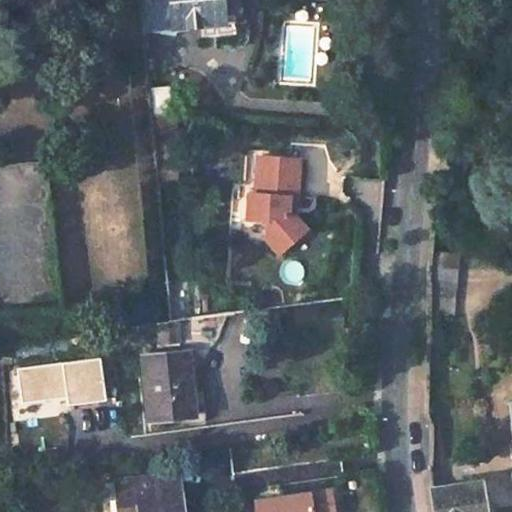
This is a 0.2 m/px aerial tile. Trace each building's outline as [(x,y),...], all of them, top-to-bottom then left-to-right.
[(173,26),(170,0),(139,0),(142,28),(173,26)] [(170,0),(173,26),(223,22),(222,13),(241,12),(239,0),(170,0)] [(298,158),(258,156),(256,193),(248,193),(247,218),(268,219),(267,236),(281,251),(306,226),(295,215),(287,215),(288,195),(296,195),(298,158)] [(169,158),(154,160),(156,179),(171,178),(169,158)] [(428,284),(428,310),(454,313),(460,255),(431,252),(428,284)] [(199,274),(165,278),(168,309),(202,305),(199,274)] [(363,305),(351,304),(351,323),(363,324),(363,305)] [(202,305),(168,309),(169,322),(203,318),(202,305)] [(190,353),(142,358),(149,420),(196,415),(190,353)] [(15,364),(17,405),(98,402),(97,360),(15,364)] [(180,511),(176,473),(116,480),(119,511),(180,511)] [(433,495),(435,511),(484,511),(481,484),(432,491),(433,495)]
